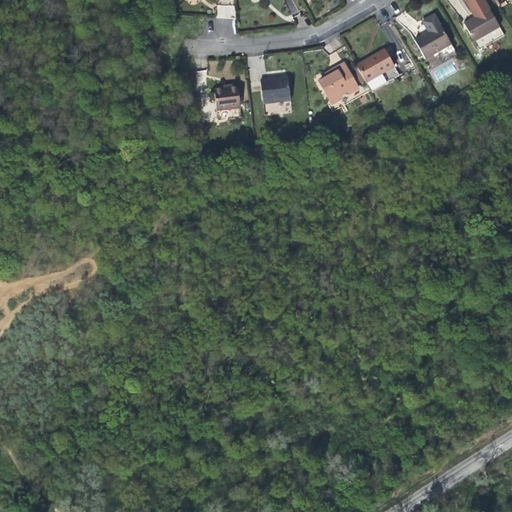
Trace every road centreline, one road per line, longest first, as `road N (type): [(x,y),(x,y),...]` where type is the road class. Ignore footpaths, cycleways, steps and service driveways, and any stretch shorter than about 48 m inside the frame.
road 1 (residential): [(181,45),(218,48),(314,33),(370,1)]
road 2 (tertiary): [(390,511),(511,431)]
